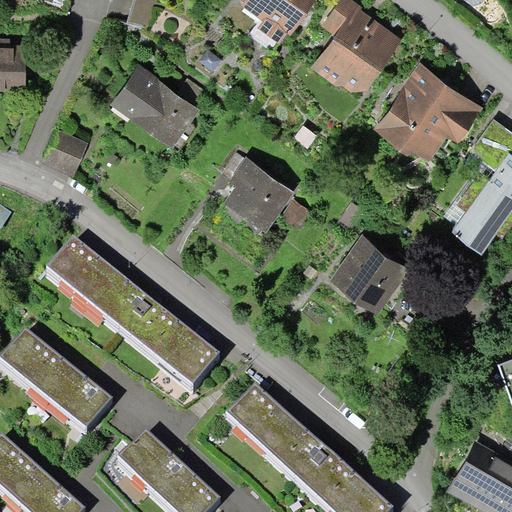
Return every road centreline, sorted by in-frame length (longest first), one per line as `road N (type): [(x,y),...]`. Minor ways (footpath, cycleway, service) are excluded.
road 1 (residential): [(0,167),(67,198),(269,360),(407,487),(419,511)]
road 2 (trunk): [(196,511),(511,387)]
road 3 (residential): [(407,0),(511,85)]
